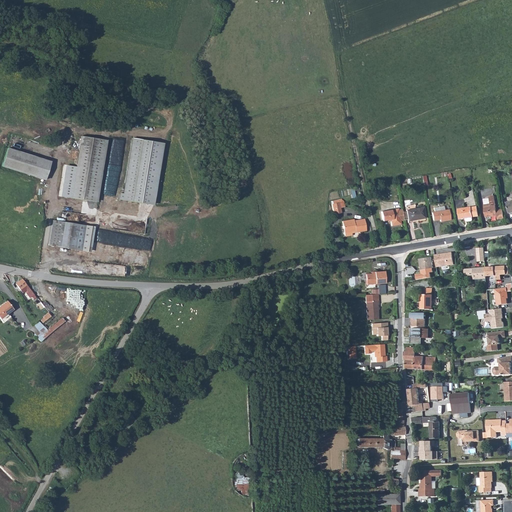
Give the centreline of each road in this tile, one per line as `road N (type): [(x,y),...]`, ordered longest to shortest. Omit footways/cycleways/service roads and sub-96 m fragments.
road 1 (residential): [(398,248),(409,449),(404,511)]
road 2 (unclassified): [(29,511),(151,285)]
road 3 (tertiary): [(398,248),(223,285),(151,285)]
road 4 (track): [(378,252),(335,55)]
road 5 (tertiary): [(151,285),(0,267)]
